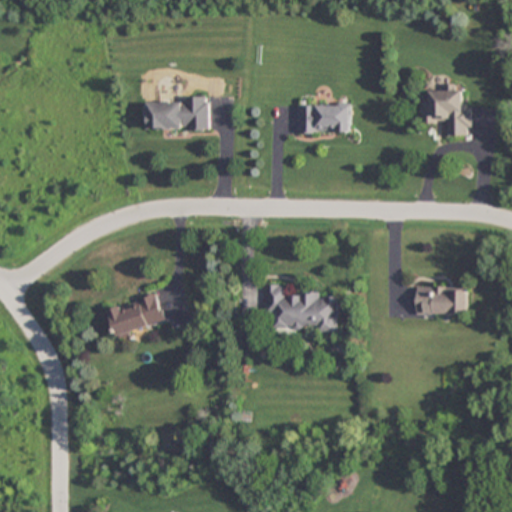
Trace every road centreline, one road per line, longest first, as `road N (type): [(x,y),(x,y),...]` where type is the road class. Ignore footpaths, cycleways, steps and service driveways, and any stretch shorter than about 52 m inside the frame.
road 1 (residential): [(5,294),(93,229),(164,209),(441,212),(511,223)]
road 2 (residential): [(60,511),(55,374),(0,287)]
